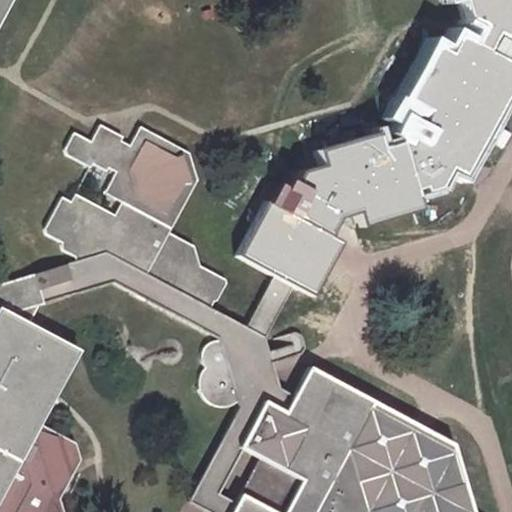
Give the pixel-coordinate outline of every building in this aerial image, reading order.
[(511,0),(444,0),(448,13),(461,10),(467,27),(481,37),(473,53),(457,44),(447,64),(435,58),(408,113),(426,120),(425,123),(402,113),(395,129),(407,134),(402,145),(413,150),(409,156),(401,154),(403,160),(384,166),(378,144),(322,161),(325,173),(314,176),(303,178),(297,191),(291,188),(288,194),(276,188),(268,204),(290,215),(287,220),(269,211),(242,264),(276,282),(296,292),(305,297),(333,245),(329,243),(336,226),(360,220),(363,229),(381,224),(384,231),(403,225),(401,218),(419,213),(414,200),(423,197),(424,202),(440,196),(450,175),(439,170),(446,156),(462,165),(473,147),(480,150),(511,88),(511,76),(496,67),(506,51),(511,55),(511,0)] [(168,235),(197,181),(189,156),(140,130),(130,148),(123,143),(127,136),(104,124),(100,130),(93,139),(76,130),(67,149),(71,158),(90,168),(93,162),(108,172),(111,168),(116,172),(108,186),(112,197),(121,203),(115,215),(75,195),(69,201),(62,197),(45,228),(46,235),(59,240),(56,247),(69,253),(73,266),(105,257),(120,265),(131,245),(146,254),(154,240),(163,244),(145,278),(207,312),(211,305),(213,307),(225,285),(197,271),(191,247),(168,235)] [(0,310),(21,325),(31,305),(108,284),(211,338),(213,343),(227,404),(227,407),(176,503),(191,511),(221,511),(227,502),(208,492),(231,449),(249,458),(281,395),(268,388),(262,366),(293,356),(288,332),(265,340),(267,347),(257,350),(254,341),(296,292),(276,282),(238,325),(207,312),(145,278),(163,244),(154,240),(146,254),(131,245),(120,265),(105,257),(73,266),(0,284),(0,310)] [(0,511),(60,511),(56,501),(77,463),(71,445),(37,427),(78,352),(0,310),(0,511)] [(215,407),(227,404),(213,343),(211,343),(204,343),(197,345),(193,351),(192,356),(192,360),(194,365),(195,367),(192,374),(190,378),(190,385),(191,393),(195,399),(197,402),(202,405),(207,407),(215,407)] [(467,511),(446,443),(300,362),(281,395),(249,458),(227,502),(221,511),(467,511)]
